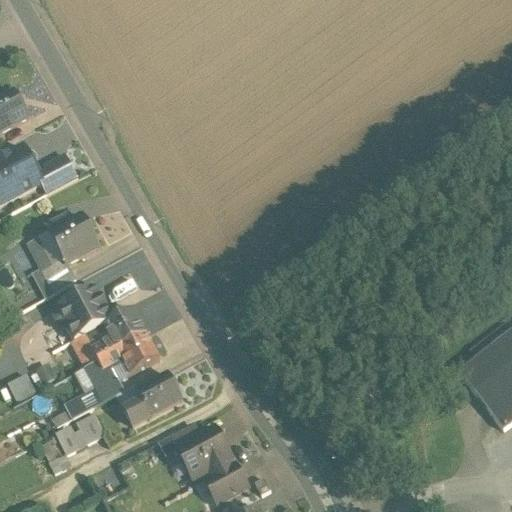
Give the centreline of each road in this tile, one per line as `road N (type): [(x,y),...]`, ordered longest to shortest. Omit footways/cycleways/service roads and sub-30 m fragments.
road 1 (residential): [(41,31),(234,363)]
road 2 (residential): [(342,511),(307,445),(234,363)]
road 3 (residential): [(234,363),(242,391),(319,511)]
